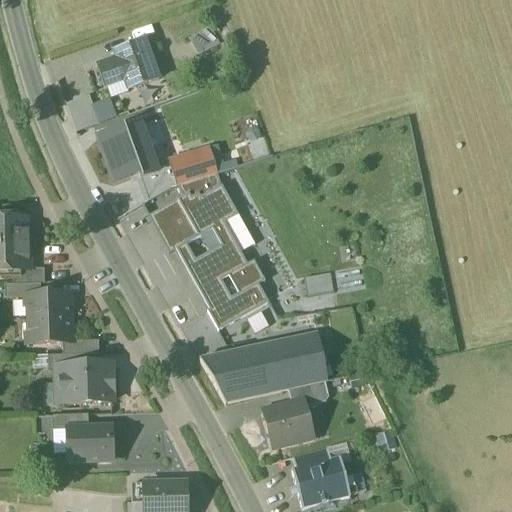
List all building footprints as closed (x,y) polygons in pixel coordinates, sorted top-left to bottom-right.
[(190,43),(198,57),(217,47),(209,33),(190,43)] [(124,84),(127,92),(159,81),(145,44),(114,55),(116,62),(98,68),(106,90),(107,90),(124,84)] [(124,84),(107,90),(111,100),(128,94),(127,92),(124,84)] [(98,126),(89,102),(68,110),(77,134),(98,126)] [(156,124),(141,129),(148,150),(163,145),(156,124)] [(125,130),(97,140),(114,186),(138,177),(140,181),(157,175),(156,171),(148,150),(141,129),(126,134),(125,130)] [(168,167),(176,188),(177,189),(216,175),(209,151),(167,164),(168,167)] [(140,181),(148,204),(172,190),(177,189),(176,188),(168,167),(156,171),(157,175),(140,181)] [(177,189),(182,199),(188,195),(191,200),(198,196),(200,200),(220,188),(216,175),(177,189)] [(200,295),(206,291),(221,283),(228,279),(247,266),(241,255),(224,226),(238,217),(221,188),(220,188),(200,200),(198,196),(191,200),(188,195),(182,199),(176,203),(197,240),(201,238),(212,232),(221,248),(210,254),(195,262),(186,246),(176,252),(200,295)] [(176,203),(147,218),(169,256),(173,253),(176,252),(186,246),(197,240),(176,203)] [(238,217),(224,226),(241,255),(255,247),(238,217)] [(0,247),(28,246),(28,221),(0,221),(0,247)] [(221,248),(212,232),(201,238),(210,254),(221,248)] [(29,271),(28,246),(0,247),(0,273),(12,273),(29,273),(29,271)] [(176,252),(173,253),(207,313),(216,308),(206,291),(200,295),(176,252)] [(247,266),(228,279),(238,296),(231,300),(221,283),(206,291),(216,308),(207,313),(218,333),(268,304),(258,286),(265,283),(253,263),(247,266)] [(12,273),(12,287),(40,286),(44,286),(44,271),(29,271),(29,273),(12,273)] [(303,281),(306,300),(333,295),(329,277),(303,281)] [(41,298),(40,286),(12,287),(4,287),(5,301),(25,300),(25,299),(41,298)] [(25,300),(26,323),(70,321),(69,297),(41,298),(25,299),(25,300)] [(71,344),(70,321),(26,323),(26,347),(62,345),(71,345),(71,344)] [(316,339),(255,352),(265,399),(287,393),(325,385),(326,385),(316,339)] [(62,345),(63,357),(84,357),(99,356),(98,343),(71,344),(71,345),(62,345)] [(225,407),(265,399),(255,352),(200,364),(225,407)] [(84,369),(84,357),(63,357),(48,358),(48,371),(62,371),(62,370),(84,369)] [(32,371),(48,371),(48,358),(31,358),(32,371)] [(59,380),(53,387),(59,394),(59,406),(111,404),(110,368),(84,369),(62,370),(62,371),(62,380),(59,380)] [(304,404),(305,410),(324,405),(328,398),(325,385),(287,393),(291,407),(304,404)] [(47,406),(59,406),(59,394),(53,387),(47,387),(43,391),(43,402),(47,406)] [(262,414),(272,453),(314,442),(305,410),(304,404),(291,407),(262,414)] [(52,418),(52,432),(69,432),(69,430),(88,430),(88,417),(52,418)] [(70,456),(70,465),(110,464),(109,445),(113,441),(113,433),(109,429),(88,430),(69,430),(69,432),(70,456)] [(53,456),(70,456),(69,432),(52,432),(53,456)] [(390,435),(376,439),(379,448),(388,445),(391,452),(395,451),(390,435)] [(340,461),(341,467),(350,465),(345,446),(327,451),(330,464),(340,461)] [(292,460),(295,473),(330,464),(327,451),(292,460)] [(302,511),(350,500),(349,498),(345,481),(341,467),(340,461),(330,464),(295,473),(291,474),(301,511),(302,511)] [(360,477),(345,481),(349,498),(364,494),(360,477)] [(186,511),(186,485),(143,486),(131,486),(131,506),(144,506),(143,511),(186,511)]
